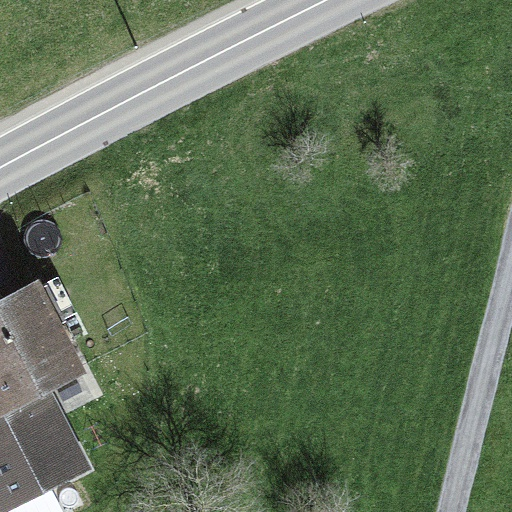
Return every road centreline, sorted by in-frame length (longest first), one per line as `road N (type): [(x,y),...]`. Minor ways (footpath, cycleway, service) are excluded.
road 1 (tertiary): [(0,190),(371,0)]
road 2 (track): [(456,511),(511,259)]
